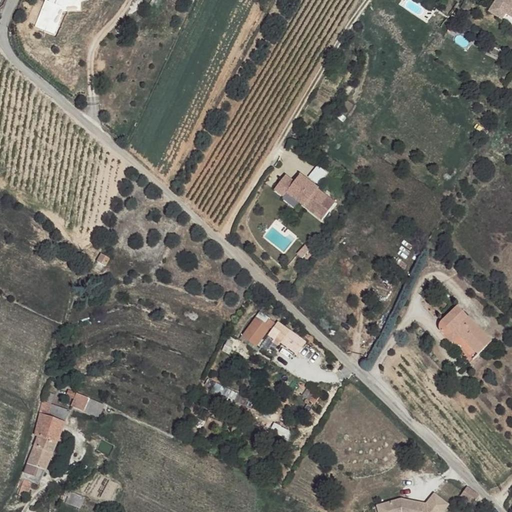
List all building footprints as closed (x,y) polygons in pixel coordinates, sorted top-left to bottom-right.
[(511,3),(506,0),(497,0),(492,8),(504,16),(511,21),(511,3)] [(504,16),(492,8),(488,14),(500,23),(504,16)] [(289,185),(280,178),(272,189),(281,196),(284,192),(302,206),(320,219),(332,202),(314,189),(315,188),(297,174),(291,182),(289,185)] [(291,182),(282,175),(280,178),(289,185),(291,182)] [(109,257),(101,253),(96,261),(105,265),(109,257)] [(461,307),(458,308),(492,346),(496,341),(461,307)] [(492,346),(458,308),(439,330),(440,334),(442,336),(445,338),(450,339),(455,345),(462,338),(480,357),(492,346)] [(260,310),(241,335),(256,347),(265,336),(278,346),(288,332),(260,310)] [(89,398),(75,392),(69,404),(82,411),(89,398)] [(48,401),(39,400),(38,411),(46,414),(48,401)] [(46,414),(38,411),(34,433),(38,435),(25,464),(28,466),(25,472),(27,472),(22,480),(25,481),(18,494),(24,498),(31,484),(35,486),(38,483),(64,421),(46,414)] [(476,499),(467,489),(460,496),(471,505),(476,499)] [(85,497),(70,492),(66,499),(80,506),(85,497)] [(445,511),(450,507),(436,496),(428,506),(403,501),(387,506),(388,511),(445,511)]
